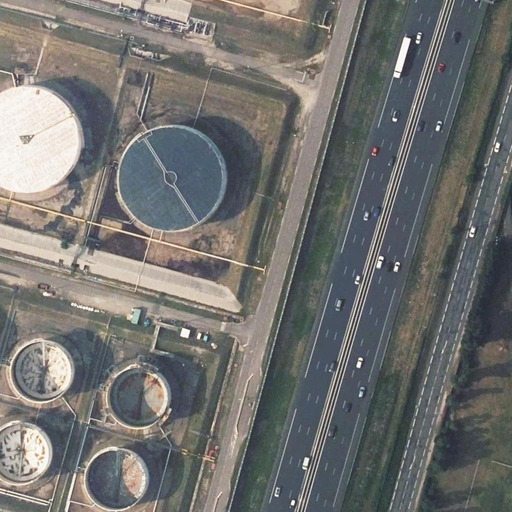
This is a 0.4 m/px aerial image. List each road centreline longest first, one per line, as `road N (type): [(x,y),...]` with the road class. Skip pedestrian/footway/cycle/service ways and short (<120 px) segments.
road 1 (motorway): [(430,0),(280,511)]
road 2 (motorway): [(318,511),(468,0)]
road 3 (unclassified): [(350,0),(211,511)]
road 4 (secondary): [(511,115),(398,511)]
road 5 (unknown): [(0,258),(262,327)]
